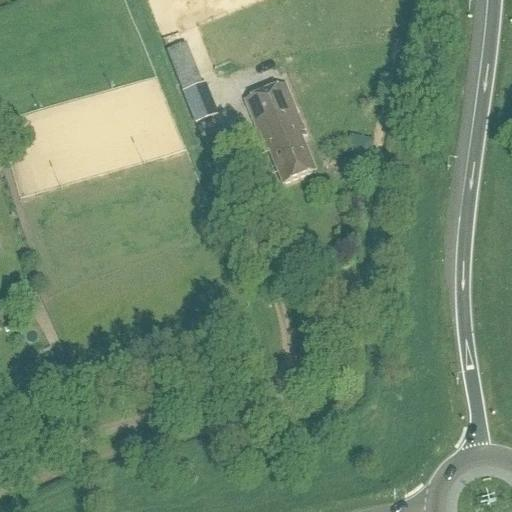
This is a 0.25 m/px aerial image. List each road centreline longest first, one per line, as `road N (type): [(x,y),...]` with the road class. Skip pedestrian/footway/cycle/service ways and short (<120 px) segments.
road 1 (motorway): [(494,0),(463,260),(480,457)]
road 2 (residential): [(0,469),(120,422),(289,392)]
